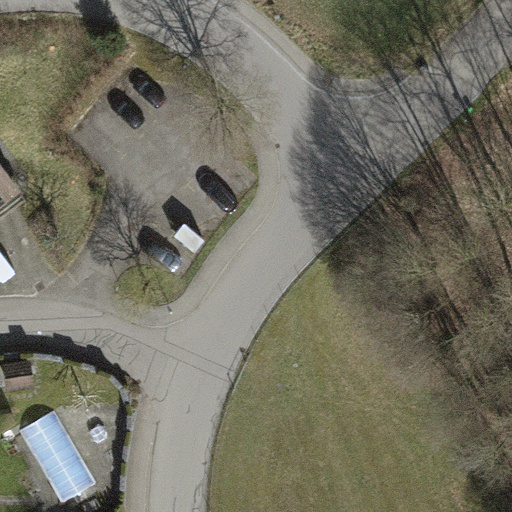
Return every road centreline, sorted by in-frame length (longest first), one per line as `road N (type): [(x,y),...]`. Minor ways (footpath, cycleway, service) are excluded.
road 1 (residential): [(363,161),(184,11),(145,0)]
road 2 (residential): [(205,375),(363,161)]
road 3 (residential): [(205,375),(86,329),(0,327)]
road 4 (unclassified): [(363,161),(511,17)]
road 5 (residential): [(177,511),(205,375)]
